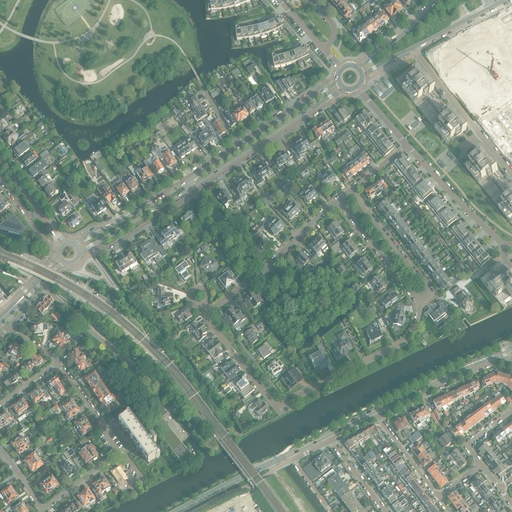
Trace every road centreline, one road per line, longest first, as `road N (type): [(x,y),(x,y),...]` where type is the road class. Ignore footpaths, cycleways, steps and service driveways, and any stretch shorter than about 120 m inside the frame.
road 1 (residential): [(420,305),(412,338),(274,405),(204,315),(253,277)]
road 2 (primary): [(275,0),(511,264)]
road 3 (primary): [(511,250),(290,0)]
road 4 (residential): [(58,362),(119,453),(42,508),(18,472)]
road 5 (residential): [(411,48),(511,174)]
road 6 (tertiary): [(320,93),(188,181)]
road 7 (tertiary): [(191,187),(323,100)]
road 8 (residential): [(194,191),(323,100)]
road 9 (residential): [(376,416),(474,369),(511,365)]
road 10 (residential): [(420,305),(427,286),(350,190)]
road 11 (residential): [(503,246),(407,145)]
road 12 (residential): [(337,200),(420,305)]
road 13 (tertiary): [(175,511),(289,454)]
road 14 (residential): [(134,375),(46,293)]
road 15 (residential): [(92,244),(105,249),(194,191)]
